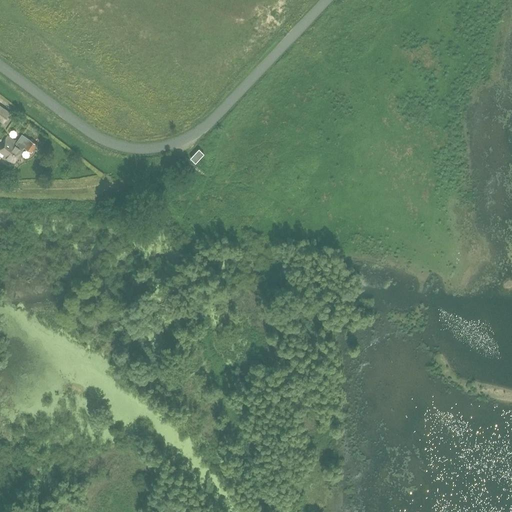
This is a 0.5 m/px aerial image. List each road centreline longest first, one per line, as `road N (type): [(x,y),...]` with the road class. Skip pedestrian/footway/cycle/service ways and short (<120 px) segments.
road 1 (unclassified): [(327,0),(202,129),(166,146),(100,139),(0,66)]
road 2 (track): [(280,511),(255,473),(208,319),(161,202),(151,149)]
